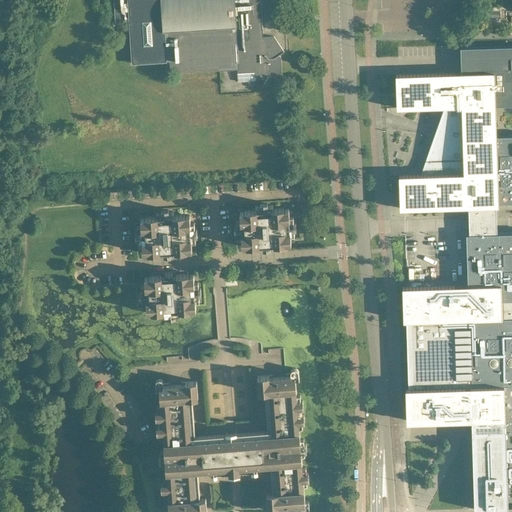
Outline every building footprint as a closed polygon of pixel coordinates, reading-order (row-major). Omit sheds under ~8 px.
[(124,0),(130,70),(235,62),(236,81),(281,77),(278,35),(267,36),(264,0),(124,0)] [(511,232),(497,233),(497,223),(496,206),(499,206),(498,203),(511,202),(511,135),(496,136),(496,127),(497,127),(497,126),(498,125),(498,124),(498,123),(497,122),(496,122),(496,121),(495,121),(495,106),(511,105),(511,45),(460,47),(461,72),(396,75),(396,90),(397,90),(398,108),(440,106),(440,107),(444,107),(438,128),(442,130),(429,159),(424,174),(399,175),(400,191),(401,208),(425,208),(468,207),(469,224),(469,234),(466,234),(468,285),(454,286),(454,285),(402,287),(403,303),(404,320),(406,320),(408,388),(406,388),(407,421),(451,419),(451,420),(471,419),(472,435),(474,499),(474,509),(490,508),(507,507),(507,501),(508,501),(508,499),(511,499),(511,232)] [(255,206),(255,210),(244,210),(244,211),(240,212),(240,219),(236,220),(237,226),(235,226),(235,233),(237,233),(237,239),(241,239),(242,246),(247,246),(247,247),(259,246),(259,245),(261,245),(261,249),(272,249),(272,245),(274,245),(286,244),(286,243),(291,243),(290,235),(294,235),(294,229),(296,229),(296,222),(294,222),(293,216),(289,216),(289,214),(289,208),(284,209),(284,208),(273,209),(273,205),(267,205),(267,203),(260,203),(260,205),(255,206)] [(192,250),(191,242),(195,242),(195,236),(197,235),(197,228),(195,228),(194,222),(190,223),(190,215),(185,215),(185,214),(174,215),(173,211),(168,211),(168,209),(161,210),(161,212),(156,212),(156,216),(145,217),(145,218),(141,218),(141,226),(137,226),(137,232),(135,232),(136,239),(138,239),(138,245),(142,245),(143,253),(148,252),(148,253),(160,253),(160,252),(162,252),(162,256),(173,255),(173,251),(175,251),(175,252),(187,251),(187,250),(192,250)] [(194,282),(194,277),(194,274),(189,274),(189,273),(176,274),(176,275),(175,275),(175,271),(163,272),(163,276),(162,276),(161,275),(149,276),(149,277),(144,277),(145,285),(141,285),(141,291),(139,291),(140,298),(142,298),(142,304),(146,304),(147,312),(152,311),(152,312),(163,312),(163,316),(168,315),(168,317),(175,317),(175,315),(180,315),(180,311),(191,310),(191,309),(196,309),(195,301),(199,301),(199,295),(201,294),(200,287),(198,287),(198,281),(194,282)] [(303,437),(300,438),(299,428),(303,427),(302,422),(304,422),(304,414),(302,415),(301,407),(303,407),(302,400),(300,400),(300,395),(297,395),(295,380),(299,379),(299,374),(298,372),(298,371),(297,369),(296,369),(295,368),(294,368),(293,369),(292,369),(291,370),(290,371),(290,373),(285,374),(285,376),(273,376),(273,375),(257,376),(259,393),(265,393),(268,435),(230,438),(195,441),(192,398),(198,398),(197,381),(181,382),(181,383),(169,385),(169,383),(163,383),(163,381),(162,380),(161,379),(160,379),(159,379),(158,379),(157,380),(156,381),(155,382),(155,383),(156,390),(159,390),(161,405),(157,406),(157,411),(155,411),(156,419),(158,419),(159,426),(157,426),(157,433),(159,433),(160,438),(163,438),(164,450),(161,450),(161,454),(159,454),(159,462),(161,462),(162,468),(165,468),(166,477),(163,478),(163,483),(161,484),(162,491),(164,490),(164,496),(168,496),(169,511),(165,511),(206,511),(206,498),(200,498),(197,468),(203,468),(203,470),(211,469),(233,468),(264,465),(264,463),(270,463),(272,492),(266,493),(268,510),(301,508),(301,510),(302,511),(303,511),(304,511),(305,511),(307,511),(308,511),(309,510),(309,509),(309,508),(309,500),(305,501),(304,485),(307,485),(307,479),(309,479),(308,472),(306,472),(306,467),(302,467),(301,455),(305,455),(304,451),(306,451),(306,443),(304,443),(303,437)]
